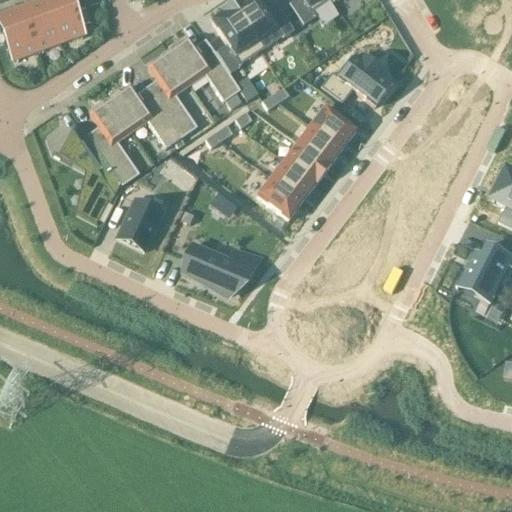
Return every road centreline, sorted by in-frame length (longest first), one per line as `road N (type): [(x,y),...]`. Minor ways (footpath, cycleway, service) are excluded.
road 1 (residential): [(7,119),(50,239),(67,258),(233,335),(274,343)]
road 2 (residential): [(450,63),(284,284),(274,343)]
road 3 (residential): [(283,429),(242,446),(0,341)]
road 4 (residential): [(392,335),(511,92)]
road 5 (residential): [(392,335),(433,356),(455,406),(511,426)]
road 6 (residential): [(7,119),(124,38)]
